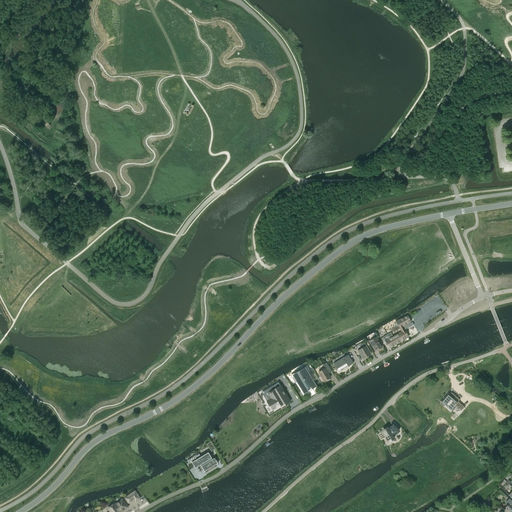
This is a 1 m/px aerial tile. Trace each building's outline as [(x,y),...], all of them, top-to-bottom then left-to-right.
[(402,331),(402,332),(406,338),(408,337),(403,327),(411,322),(407,315),(396,321),(402,331)] [(406,339),(406,338),(402,332),(393,337),(391,332),(384,336),(386,340),(386,341),(390,348),(406,339)] [(377,337),(370,341),(376,351),(383,347),(377,337)] [(367,346),(358,351),(363,359),(372,354),(367,346)] [(343,371),(344,371),(345,370),(346,369),(347,369),(348,368),(349,367),(354,364),(349,355),(334,364),(337,369),(340,368),(341,371),(341,372),(343,371)] [(319,373),(324,382),(326,381),(327,382),(330,380),(330,379),(331,378),(328,372),(331,370),(327,363),(323,365),(326,369),(319,373)] [(304,371),(297,375),(307,392),(314,388),(304,371)] [(290,401),(278,382),(265,390),(270,399),(268,400),(273,409),(281,405),(282,406),(281,406),(282,406),(290,401)] [(442,401),(441,402),(445,405),(450,410),(455,405),(461,411),(464,407),(458,401),(460,399),(451,392),(450,394),(449,395),(446,398),(445,398),(442,401)] [(388,427),(383,430),(387,438),(389,441),(394,438),(392,435),(395,433),(396,434),(399,430),(393,424),(390,427),(390,428),(389,429),(388,427)] [(215,449),(211,441),(206,444),(211,451),(215,449)] [(190,464),(192,462),(196,468),(201,465),(205,471),(216,464),(209,453),(201,458),(199,453),(188,460),(190,464)] [(140,498),(135,491),(125,498),(128,503),(133,499),(135,502),(140,498)] [(120,511),(121,511),(127,507),(123,501),(119,504),(117,503),(116,504),(115,503),(108,508),(110,511),(108,511),(120,511)]
